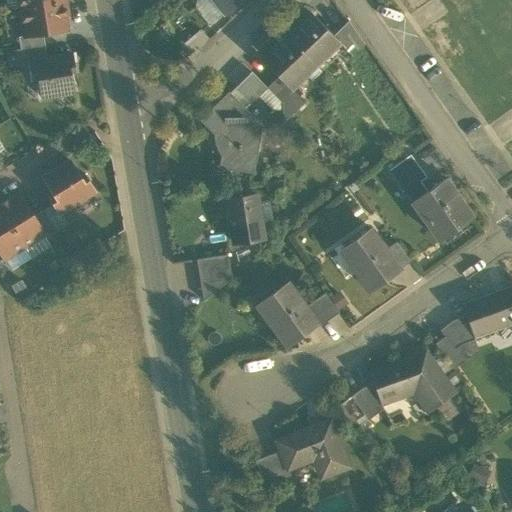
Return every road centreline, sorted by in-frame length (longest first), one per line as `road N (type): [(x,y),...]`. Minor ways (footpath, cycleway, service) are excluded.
road 1 (tertiary): [(129,120),(195,511)]
road 2 (residential): [(511,227),(279,393)]
road 3 (residential): [(350,0),(511,215)]
road 4 (residential): [(129,120),(281,0)]
road 5 (residential): [(0,345),(24,511)]
road 6 (tertiary): [(107,0),(129,120)]
